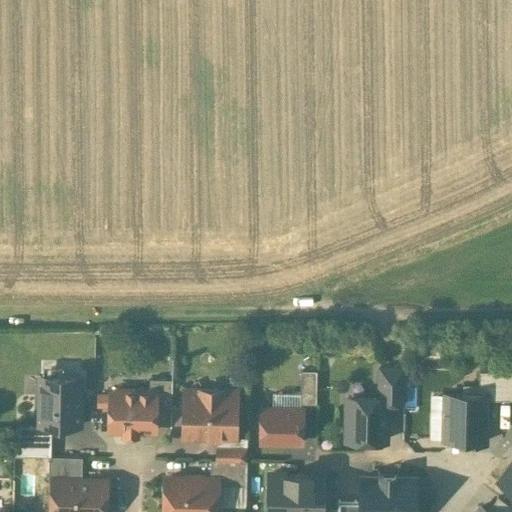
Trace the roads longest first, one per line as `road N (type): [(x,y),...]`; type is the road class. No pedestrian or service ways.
road 1 (track): [(0,317),(511,316)]
road 2 (residential): [(446,511),(462,474),(450,465),(319,455)]
